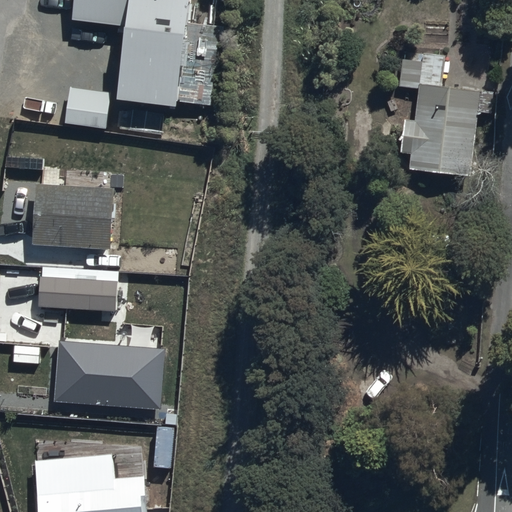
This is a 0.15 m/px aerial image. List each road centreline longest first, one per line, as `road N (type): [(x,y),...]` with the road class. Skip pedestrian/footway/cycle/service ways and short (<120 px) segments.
road 1 (track): [(242,511),(263,0)]
road 2 (residential): [(495,511),(511,194)]
